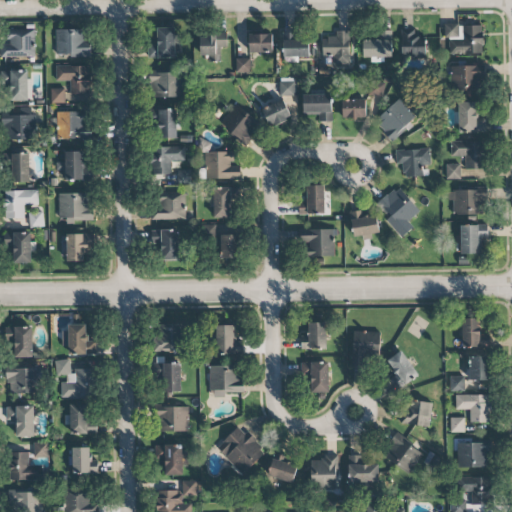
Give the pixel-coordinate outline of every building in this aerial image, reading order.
[(482,24),(444,25),(444,39),(449,38),(449,54),(483,54),(482,24)] [(175,28),(157,28),(157,45),(150,45),(150,57),(175,58),(175,28)] [(0,50),(0,56),(34,57),(34,30),(6,29),(6,39),(0,39),(0,50)] [(90,56),(90,29),(55,30),(56,56),(90,56)] [(392,60),(391,30),(379,30),(379,39),(363,40),(363,57),(370,57),(370,61),(392,60)] [(333,65),(349,65),(350,31),(335,31),(335,37),(322,37),(321,56),(333,56),(333,65)] [(426,57),(426,32),(401,32),(401,57),(426,57)] [(199,55),(207,55),(208,62),(220,62),(219,48),(227,47),(227,34),(199,35),(199,55)] [(248,35),(248,53),(272,52),(272,34),(248,35)] [(309,57),(308,34),(282,35),(283,62),(297,61),(297,57),(309,57)] [(250,59),(236,59),(236,73),(251,72),(250,59)] [(447,66),(448,91),(477,90),(477,82),(484,82),(484,65),(447,66)] [(90,66),(56,66),(55,81),(70,81),(70,93),(89,94),(90,66)] [(28,80),(28,70),(11,71),(12,101),(34,100),(33,79),(28,80)] [(183,97),(182,72),(150,73),(151,98),(183,97)] [(280,95),(295,95),(295,78),(280,78),(280,95)] [(384,83),(368,82),(368,96),(383,96),(384,83)] [(65,103),(65,88),(51,89),(51,103),(65,103)] [(302,95),(303,112),(319,112),(319,121),(332,121),(331,94),(302,95)] [(342,119),(366,118),(366,99),(342,100),(342,119)] [(416,118),(398,99),(374,121),(392,140),(416,118)] [(290,119),(284,100),(262,108),(268,126),(290,119)] [(459,133),(486,133),(486,118),(476,119),(476,102),(458,103),(458,112),(454,112),(454,124),(458,124),(459,133)] [(220,125),(244,143),(259,122),(234,105),(220,125)] [(34,114),(31,114),(31,109),(4,109),(4,140),(34,140),(34,114)] [(157,110),(158,139),(177,138),(176,110),(157,110)] [(86,111),(56,113),(56,124),(57,140),(87,139),(86,111)] [(482,142),(451,141),(450,156),(465,157),(464,169),(481,169),(482,142)] [(184,147),(150,147),(151,175),(171,174),(171,161),(185,161),(184,147)] [(403,164),(403,177),(422,176),(421,165),(430,165),(429,149),(396,150),(396,164),(403,164)] [(83,151),(65,152),(67,181),(92,180),(91,168),(83,168),(83,151)] [(240,179),(239,165),(233,165),(233,152),(205,152),(206,179),(240,179)] [(12,183),(30,182),(29,153),(11,154),(12,183)] [(446,179),(460,179),(460,164),(446,164),(446,179)] [(190,170),(179,170),(180,184),(190,183),(190,170)] [(324,185),(304,186),(304,199),(298,200),(298,215),(325,214),(324,185)] [(408,222),(420,211),(397,186),(375,207),(402,237),(413,227),(408,222)] [(213,218),(230,218),(230,199),(240,199),(240,187),(213,188),(213,218)] [(454,215),(485,214),(485,189),(447,190),(448,200),(454,200),(454,215)] [(38,191),(5,190),(5,219),(24,219),(24,206),(37,206),(38,191)] [(91,193),(59,194),(60,222),(92,222),(91,193)] [(153,219),(185,220),(185,194),(154,193),(153,219)] [(379,233),(377,215),(363,217),(363,210),(350,212),(353,239),(371,237),(371,234),(379,233)] [(30,227),(43,227),(43,213),(29,213),(30,227)] [(461,254),(479,254),(479,239),(487,239),(487,225),(460,225),(461,254)] [(160,245),(160,230),(151,231),(151,246),(160,245)] [(178,260),(178,230),(161,230),(161,260),(178,260)] [(336,256),(335,230),(304,230),(305,257),(336,256)] [(30,232),(5,233),(6,248),(12,248),(13,263),(31,263),(30,252),(35,252),(35,242),(31,242),(30,232)] [(93,234),(66,234),(67,261),(86,261),(86,246),(94,246),(93,234)] [(240,236),(218,235),(217,258),(239,259),(240,236)] [(490,330),(480,330),(480,319),(462,319),(462,346),(489,347),(490,330)] [(308,323),(308,343),(301,343),(301,349),(326,349),(326,323),(308,323)] [(183,352),(182,324),(155,325),(155,352),(183,352)] [(236,326),(216,325),(215,353),(241,354),(242,342),(235,341),(236,326)] [(31,326),(13,327),(14,358),(32,357),(31,326)] [(62,347),(68,347),(68,355),(95,354),(95,341),(87,341),(86,326),(61,327),(62,347)] [(380,332),(352,332),(352,364),(379,364),(380,332)] [(388,380),(397,391),(419,375),(401,350),(386,361),(396,374),(388,380)] [(487,357),(469,357),(469,380),(488,380),(487,357)] [(61,397),(94,396),(92,369),(71,370),(71,360),(55,360),(56,379),(60,379),(61,397)] [(329,392),(328,362),(303,363),(303,378),(309,378),(310,393),(329,392)] [(180,392),(181,364),(155,363),(155,378),(163,378),(163,392),(180,392)] [(210,366),(210,397),(224,397),(224,393),(243,392),(243,365),(210,366)] [(7,392),(36,394),(37,369),(8,368),(7,392)] [(464,376),(450,377),(450,392),(465,391),(464,376)] [(489,395),(456,395),(455,409),(470,410),(470,422),(489,423),(489,395)] [(431,402),(404,400),(402,424),(429,426),(431,402)] [(65,426),(70,425),(70,435),(92,434),(91,404),(69,405),(70,415),(64,415),(65,426)] [(34,437),(33,406),(6,406),(6,421),(15,420),(16,438),(34,437)] [(188,407),(160,406),(159,432),(188,432),(188,407)] [(464,432),(464,418),(451,418),(451,432),(464,432)] [(216,449),(244,474),(265,450),(246,432),(244,434),(237,427),(216,449)] [(422,452),(396,436),(383,458),(410,474),(422,452)] [(48,443),(34,442),(33,457),(48,457),(48,443)] [(491,467),(490,442),(456,443),(457,468),(491,467)] [(156,445),(156,459),(164,459),(164,475),(182,475),(182,465),(188,465),(187,454),(182,454),(182,445),(156,445)] [(90,448),(72,448),(72,457),(70,457),(69,473),(97,474),(97,467),(90,467),(90,448)] [(42,480),(42,465),(29,466),(28,453),(9,453),(9,481),(42,480)] [(299,463),(274,454),(266,475),(292,484),(299,463)] [(379,465),(361,464),(361,456),(348,455),(347,482),(378,483),(379,465)] [(337,458),(311,457),(311,489),(337,489),(337,458)] [(489,477),(457,478),(457,492),(471,492),(472,505),(489,504),(489,477)] [(196,481),(182,481),(182,496),(197,496),(196,481)] [(157,511),(191,511),(191,503),(182,504),(182,490),(157,491),(157,511)] [(9,511),(42,511),(42,492),(9,491),(9,511)] [(65,511),(98,511),(99,505),(89,505),(89,493),(66,493),(65,511)] [(482,511),(482,506),(471,506),(470,495),(450,496),(451,511),(482,511)]
